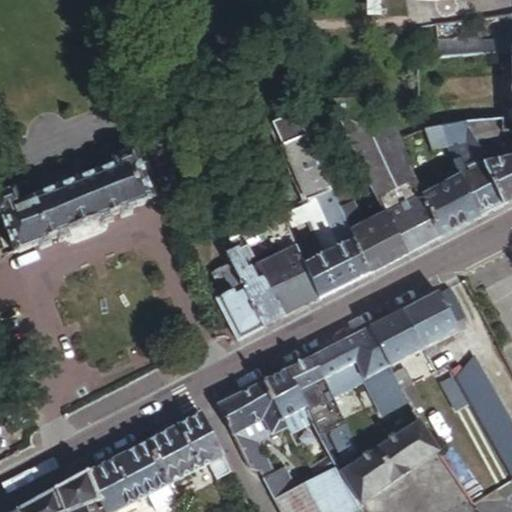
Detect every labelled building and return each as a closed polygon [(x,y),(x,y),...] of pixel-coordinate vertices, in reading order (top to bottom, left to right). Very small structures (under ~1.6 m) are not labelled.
[(363,0),(364,28),(382,28),(381,0),(363,0)] [(382,0),(394,5),(409,9),(431,12),(452,8),(472,2),(476,0),(382,0)] [(438,67),(483,62),(481,45),(436,50),(438,67)] [(511,60),(511,59),(511,46),(485,48),(486,62),(511,60)] [(287,144),(300,138),(299,135),(286,108),(272,113),(279,126),(287,144)] [(336,124),(369,121),(368,112),(368,109),(335,112),(336,124)] [(462,130),(501,120),(500,109),(444,113),(445,120),(448,133),(462,130)] [(504,130),(511,130),(511,111),(503,111),(504,130)] [(244,141),(264,133),(269,131),(279,126),(272,113),(237,125),(244,141)] [(382,223),(417,205),(405,176),(396,147),(388,119),(373,120),(369,121),(336,124),(333,125),(344,147),(364,186),(366,191),(382,223)] [(437,135),(448,133),(445,120),(422,125),(425,138),(426,138),(437,135)] [(502,140),(501,120),(462,130),(471,147),(480,145),(502,140)] [(277,149),(287,144),(279,126),(269,131),(277,149)] [(309,158),(321,152),(311,130),(299,135),(300,138),(309,158)] [(494,217),(501,213),(479,164),(471,147),(462,130),(448,133),(437,135),(446,165),(453,186),(475,227),(494,217)] [(302,203),(277,149),(269,131),(264,133),(297,206),(302,203)] [(437,166),(446,165),(437,135),(426,138),(431,158),(435,158),(437,166)] [(314,167),(309,158),(300,138),(287,144),(277,149),(302,203),(306,211),(309,209),(329,200),(314,167)] [(417,205),(426,200),(423,193),(424,192),(427,183),(415,141),(396,147),(405,176),(417,205)] [(479,164),(488,161),(480,145),(471,147),(479,164)] [(351,192),(364,186),(344,147),(333,152),(343,173),(341,173),(351,192)] [(130,221),(128,216),(151,207),(132,159),(108,168),(111,176),(19,213),(13,198),(0,202),(0,227),(14,262),(36,253),(38,258),(47,254),(45,249),(56,245),(58,250),(68,246),(65,241),(98,228),(100,233),(110,229),(108,224),(118,220),(120,225),(130,221)] [(329,202),(343,195),(328,161),(314,167),(329,200),(329,202)] [(511,165),(492,170),(488,161),(479,164),(501,213),(511,207),(511,165)] [(351,192),(353,197),(366,191),(364,186),(351,192)] [(461,234),(475,227),(453,186),(426,200),(417,205),(436,247),(461,234)] [(334,211),(348,205),(343,195),(329,202),(334,211)] [(331,260),(351,249),(347,241),(336,218),(334,211),(329,202),(329,200),(309,209),(316,226),(331,260)] [(423,254),(436,247),(417,205),(382,223),(403,264),(423,254)] [(347,241),(363,233),(351,210),(336,218),(347,241)] [(386,273),(403,264),(382,223),(363,233),(347,241),(351,249),(366,284),(386,273)] [(261,233),(267,245),(286,237),(281,224),(261,233)] [(323,263),(331,260),(316,226),(309,229),(323,263)] [(260,248),(267,245),(261,233),(254,236),(260,248)] [(247,254),(260,248),(254,236),(240,242),(247,254)] [(277,264),(295,256),(286,237),(267,245),(277,264)] [(256,273),(247,254),(240,242),(216,252),(222,265),(236,258),(246,278),(250,276),(256,289),(259,288),(254,274),(256,273)] [(354,290),(366,284),(351,249),(331,260),(323,263),(303,274),(318,309),(326,305),(340,298),(354,290)] [(225,269),(224,269),(222,265),(216,252),(208,256),(218,276),(227,271),(225,269)] [(303,274),(295,256),(277,264),(303,316),(314,311),(318,309),(303,274)] [(259,288),(256,289),(250,276),(246,278),(236,258),(222,265),(224,269),(225,269),(227,271),(233,284),(240,296),(262,338),(272,333),(283,327),(256,273),(254,274),(259,288)] [(303,316),(277,264),(256,273),(283,327),(296,320),(303,316)] [(214,291),(224,286),(228,283),(225,276),(211,283),(214,291)] [(231,301),(240,296),(233,284),(231,286),(228,283),(224,286),(231,301)] [(452,329),(463,323),(448,295),(438,300),(452,329)] [(249,345),(262,338),(240,296),(231,301),(225,304),(217,308),(215,309),(238,350),(249,345)] [(421,358),(426,355),(458,339),(452,329),(438,300),(425,307),(401,319),(421,358)] [(368,336),(388,375),(421,358),(401,319),(388,326),(368,336)] [(348,396),(388,375),(368,336),(359,341),(336,352),(326,358),(337,380),(340,378),(348,396)] [(424,364),(430,362),(426,355),(421,358),(424,364)] [(322,388),(337,380),(326,358),(310,366),(322,388)] [(511,433),(472,364),(461,378),(455,386),(511,484),(511,433)] [(305,420),(321,412),(311,393),(322,388),(310,366),(300,371),(284,379),(303,416),(305,420)] [(455,386),(461,378),(459,374),(450,379),(455,386)] [(400,396),(410,391),(403,376),(392,381),(400,396)] [(281,427),(303,416),(284,379),(272,385),(262,391),(281,427)] [(233,448),(236,454),(247,476),(258,480),(273,510),(290,500),(276,473),(253,452),(269,444),(285,435),(281,427),(262,391),(241,401),(215,414),(230,443),(233,448)] [(313,435),(340,421),(332,406),(321,412),(305,420),(313,435)] [(213,489),(229,481),(199,422),(173,436),(144,450),(166,493),(206,473),(213,489)] [(340,481),(361,511),(438,459),(418,429),(358,470),(340,481)] [(331,468),(351,458),(336,431),(317,441),(321,448),(329,463),(331,468)] [(311,473),(329,463),(321,448),(300,459),(311,473)] [(165,494),(166,493),(144,450),(113,466),(82,482),(97,508),(98,511),(128,511),(146,503),(165,494)] [(339,482),(340,481),(358,470),(351,458),(331,468),(336,476),(339,482)] [(360,511),(361,511),(340,481),(339,482),(336,476),(290,500),(273,510),(274,511),(360,511)] [(89,511),(97,508),(82,482),(27,511),(89,511)] [(149,511),(171,511),(174,511),(165,494),(146,503),(149,511)]
